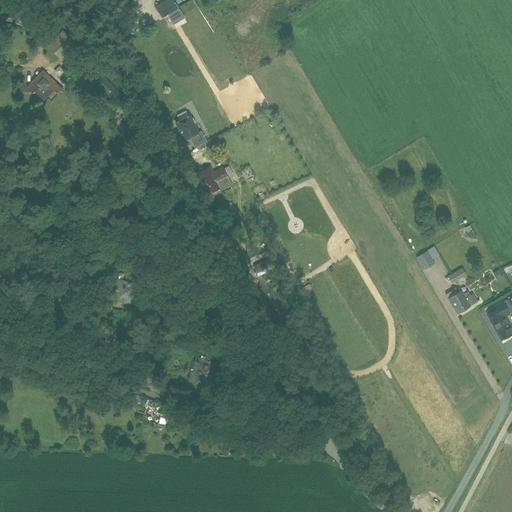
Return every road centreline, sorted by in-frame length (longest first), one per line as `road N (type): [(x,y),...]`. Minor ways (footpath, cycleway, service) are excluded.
road 1 (unclassified): [(323,451),(323,428),(276,350),(133,58),(125,0)]
road 2 (unclassified): [(323,451),(0,349)]
